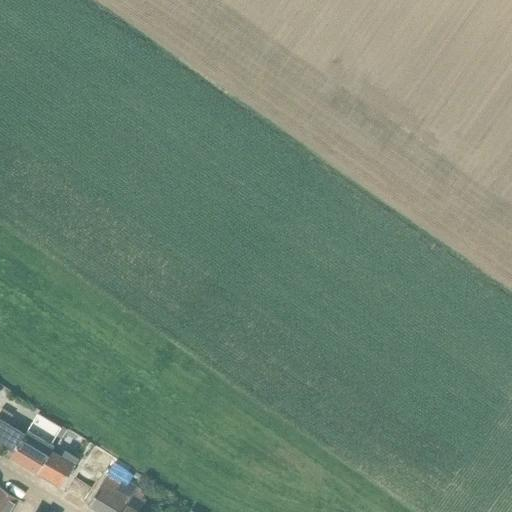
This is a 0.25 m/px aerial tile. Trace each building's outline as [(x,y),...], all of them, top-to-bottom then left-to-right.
[(11,458),(37,474),(53,446),(55,447),(66,430),(37,413),(24,434),(8,424),(13,416),(2,409),(0,412),(0,445),(14,453),(11,458)] [(53,446),(37,474),(61,488),(75,466),(74,466),(78,459),(65,451),(61,458),(53,453),(55,449),(66,431),(66,430),(55,447),(53,446)] [(88,506),(97,511),(120,511),(135,488),(131,486),(129,489),(107,475),(88,506)] [(0,487),(0,511),(10,511),(19,500),(0,487)] [(135,488),(120,511),(139,511),(146,500),(142,498),(144,495),(141,493),(142,491),(135,487),(135,488)]
